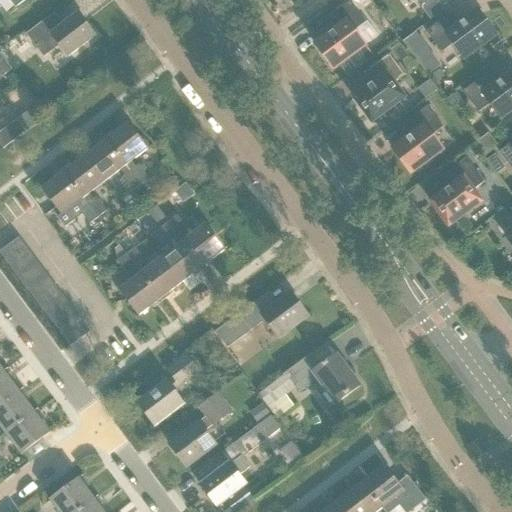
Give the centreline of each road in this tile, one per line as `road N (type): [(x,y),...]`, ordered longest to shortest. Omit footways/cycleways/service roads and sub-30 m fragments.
road 1 (residential): [(135,0),(371,311),(433,427),(502,511)]
road 2 (unknown): [(0,235),(17,221),(38,226),(109,327),(107,349),(64,381)]
road 3 (tertiary): [(393,255),(277,102)]
road 4 (residential): [(302,83),(403,213)]
road 5 (residential): [(98,426),(0,296)]
road 6 (tertiary): [(393,255),(406,297),(463,373)]
road 7 (tertiary): [(481,360),(406,261),(393,255)]
road 8 (tertiary): [(277,102),(199,0)]
road 9 (residential): [(0,498),(98,426)]
